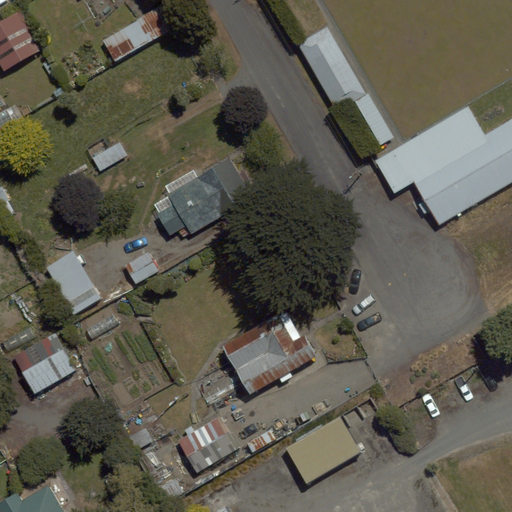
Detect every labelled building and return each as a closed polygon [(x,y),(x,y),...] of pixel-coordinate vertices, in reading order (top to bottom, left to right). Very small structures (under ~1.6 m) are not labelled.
[(162,5),(103,40),(117,65),(177,30),(162,5)] [(22,14),(0,25),(0,63),(6,75),(44,54),(22,14)] [(333,26),(320,33),(301,43),(340,114),(359,103),(380,141),(393,134),(333,26)] [(511,88),(356,170),(380,216),(417,197),(439,239),(511,200),(511,88)] [(9,107),(0,112),(0,129),(0,130),(17,119),(9,107)] [(119,139),(95,158),(104,170),(128,151),(119,139)] [(187,227),(190,231),(246,196),(227,166),(202,181),(199,175),(178,188),(182,194),(171,200),(176,208),(160,218),(172,237),(187,227)] [(284,307),(224,346),(254,391),(313,352),(284,307)] [(65,350),(24,374),(38,399),(79,375),(65,350)] [(231,375),(205,390),(210,399),(236,384),(231,375)] [(180,438),(187,451),(170,460),(181,479),(197,470),(200,476),(244,452),(223,414),(180,438)] [(344,416),(289,445),(311,487),(366,457),(344,416)] [(30,506),(26,499),(0,511),(69,511),(58,491),(30,506)] [(203,511),(228,511),(222,501),(203,511)]
